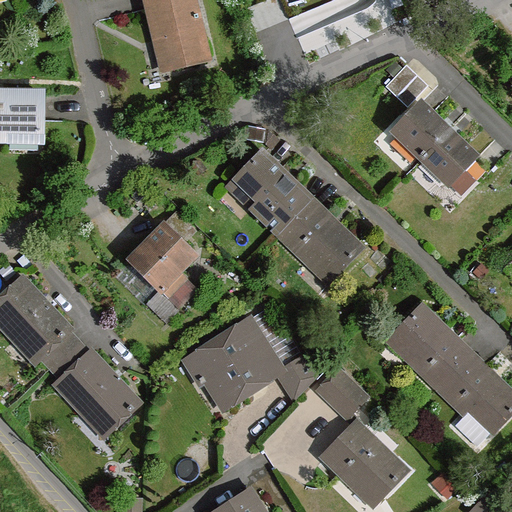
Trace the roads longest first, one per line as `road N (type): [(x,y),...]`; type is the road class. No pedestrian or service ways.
road 1 (residential): [(495,0),(118,178)]
road 2 (residential): [(75,0),(118,178)]
road 3 (residential): [(118,178),(0,244)]
